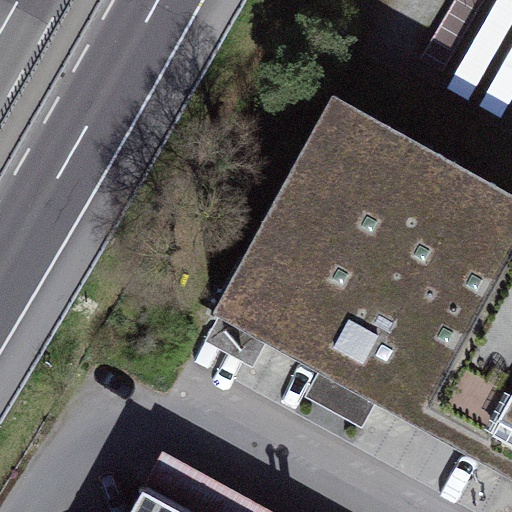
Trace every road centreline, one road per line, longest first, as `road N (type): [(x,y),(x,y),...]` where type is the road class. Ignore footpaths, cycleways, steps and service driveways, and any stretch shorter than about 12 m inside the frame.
road 1 (motorway): [(0,284),(163,0)]
road 2 (unknown): [(312,511),(208,453),(153,450),(117,476),(96,511)]
